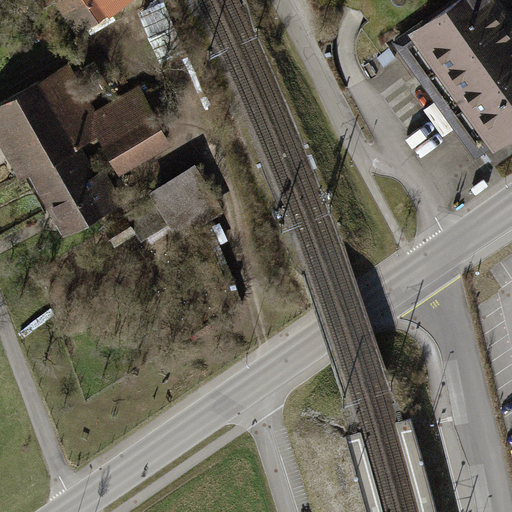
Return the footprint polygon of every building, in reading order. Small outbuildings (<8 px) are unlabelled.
[(115,0),(60,0),(76,25),(115,0)] [(511,19),(498,0),(457,0),(399,42),(477,150),(511,125),(511,19)] [(100,132),(61,65),(0,100),(0,120),(33,176),(62,226),(105,200),(74,147),(100,132)] [(102,137),(117,164),(161,140),(146,113),(102,137)] [(136,233),(165,215),(174,229),(216,203),(192,165),(150,191),(154,197),(125,215),(136,233)]
